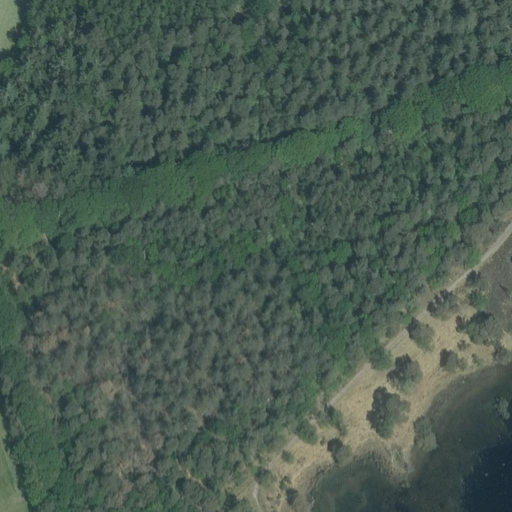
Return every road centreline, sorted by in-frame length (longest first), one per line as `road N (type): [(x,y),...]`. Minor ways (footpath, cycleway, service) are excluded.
road 1 (unknown): [(511,196),(134,315),(124,370),(163,511)]
road 2 (track): [(511,90),(0,233)]
road 3 (track): [(262,511),(262,475),(511,225)]
road 4 (track): [(0,344),(55,511)]
